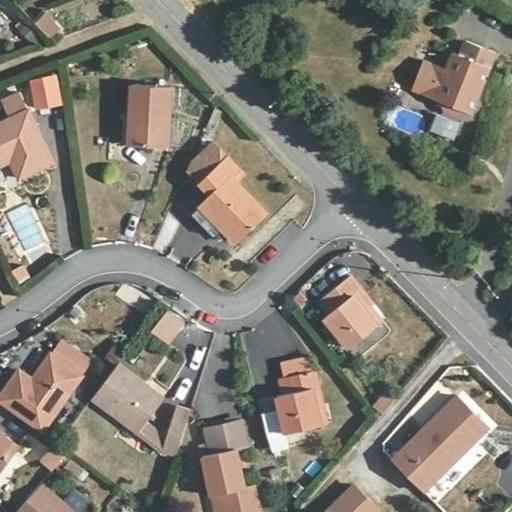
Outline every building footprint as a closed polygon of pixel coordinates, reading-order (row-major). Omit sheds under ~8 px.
[(459,55),(437,101),(444,106),(445,112),(460,119),(468,114),(474,117),(501,56),(471,44),(466,59),(459,55)] [(36,113),(64,106),(57,74),(29,81),(36,113)] [(172,86),(135,84),(133,145),(171,147),(172,86)] [(396,128),(422,131),(424,112),(398,110),(396,128)] [(32,111),(0,126),(0,167),(14,161),(23,178),(56,163),(32,111)] [(456,141),(462,123),(436,114),(430,132),(456,141)] [(216,195),(197,215),(218,235),(224,228),(238,243),(270,213),(237,178),(244,170),(231,158),(205,182),(216,195)] [(357,296),(364,289),(355,277),(322,302),(333,314),(329,317),(353,348),(381,326),(368,311),(357,296)] [(131,280),(119,297),(148,316),(159,298),(131,280)] [(376,304),(364,289),(357,296),(368,311),(376,304)] [(174,313),(158,334),(174,346),(189,325),(174,313)] [(23,371),(2,403),(45,433),(93,361),(66,343),(56,358),(54,356),(37,381),(23,371)] [(315,389),(320,388),(314,362),(285,368),(288,378),(285,378),(289,395),(281,397),(290,434),(324,426),(315,389)] [(167,400),(123,366),(97,399),(140,433),(149,423),(167,400)] [(388,386),(371,400),(381,411),(397,396),(388,386)] [(329,425),(320,388),(315,389),(324,426),(329,425)] [(396,460),(427,492),(492,429),(461,397),(396,460)] [(164,453),(179,458),(193,413),(179,408),(170,440),(164,453)] [(225,494),(229,511),(262,511),(256,486),(249,488),(239,450),(250,447),(244,422),(210,429),(215,454),(207,457),(216,496),(225,494)] [(140,433),(164,453),(170,440),(149,423),(140,433)] [(0,471),(1,473),(21,446),(0,431),(0,471)] [(54,466),(66,446),(52,437),(40,458),(54,466)] [(380,511),(382,510),(357,485),(330,511),(380,511)] [(73,511),(44,486),(22,511),(73,511)] [(220,511),(229,511),(225,494),(216,496),(220,511)]
